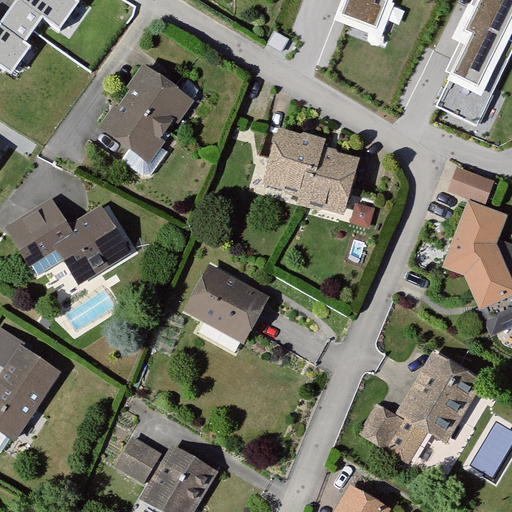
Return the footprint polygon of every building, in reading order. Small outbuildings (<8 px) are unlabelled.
[(393,0),(344,0),(340,13),(382,30),(393,0)] [(511,46),(511,0),(482,0),(433,103),(476,123),(511,46)] [(0,70),(34,35),(0,2),(0,70)] [(192,96),(142,60),(97,122),(147,159),(192,96)] [(325,135),(272,119),(254,183),(344,209),(359,158),(322,147),(325,135)] [(458,165),(451,190),(491,201),(498,176),(458,165)] [(49,199),(2,226),(26,267),(55,250),(74,283),(132,250),(106,206),(66,229),(49,199)] [(509,214),(466,200),(444,267),(467,274),(479,302),(511,288),(511,283),(497,249),(509,214)] [(269,295),(206,262),(181,310),(245,342),(269,295)] [(59,369),(16,342),(0,367),(0,433),(12,442),(59,369)] [(481,382),(435,355),(399,416),(445,443),(481,382)] [(195,511),(218,471),(169,444),(137,501),(156,511),(195,511)] [(390,511),(392,511),(349,486),(334,511),(390,511)]
